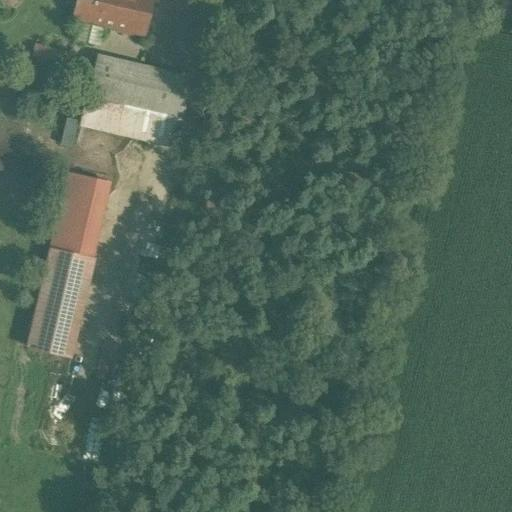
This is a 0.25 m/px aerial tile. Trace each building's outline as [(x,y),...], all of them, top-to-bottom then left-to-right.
[(149,0),(78,0),(75,19),(142,34),(149,0)] [(64,53),(35,45),(30,63),(67,72),(67,71),(60,70),(64,53)] [(192,79),(97,56),(81,124),(176,146),(182,116),(183,116),(192,79)] [(69,174),(51,249),(91,258),(108,183),(69,174)] [(91,258),(51,249),(28,347),(56,353),(70,357),(94,258),(91,258)] [(132,366),(120,364),(115,386),(126,389),(132,366)]
